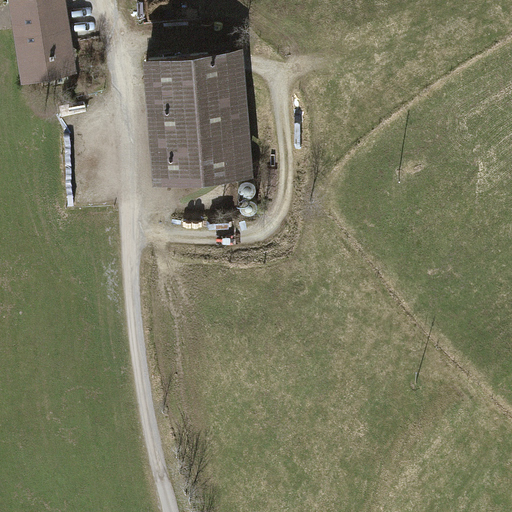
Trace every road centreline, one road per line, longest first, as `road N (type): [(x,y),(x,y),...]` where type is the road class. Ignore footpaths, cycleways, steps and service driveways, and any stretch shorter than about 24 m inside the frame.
road 1 (unclassified): [(108,0),(142,351),(174,511)]
road 2 (track): [(132,251),(172,238),(247,236),(281,216),(289,186),(282,84),(262,65)]
